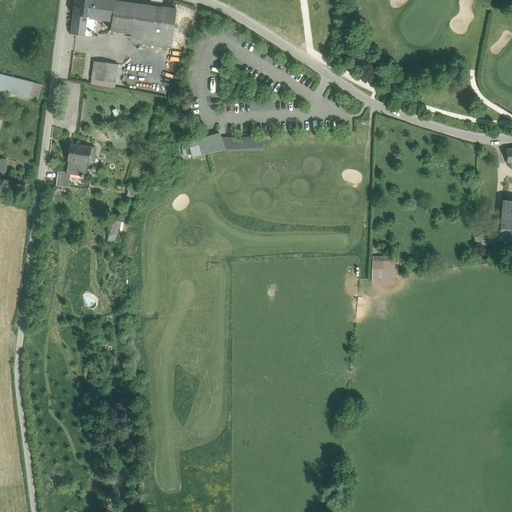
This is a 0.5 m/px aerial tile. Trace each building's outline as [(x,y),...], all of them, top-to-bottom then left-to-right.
[(74,0),(73,13),(92,16),(93,0),(74,0)] [(93,0),(92,16),(95,17),(112,19),(114,0),(115,0),(114,0),(93,0)] [(114,0),(112,19),(110,30),(131,33),(172,38),(176,8),(115,0),(114,0)] [(92,16),(73,13),(71,33),(84,35),(85,29),(89,30),(89,31),(93,32),(95,17),(92,16)] [(172,38),(131,33),(130,42),(171,47),(172,38)] [(94,61),(92,79),(115,82),(118,64),(94,61)] [(32,83),(0,74),(0,90),(29,98),(32,83)] [(115,82),(92,79),(91,86),(114,90),(115,82)] [(32,83),(29,98),(38,100),(41,85),(32,83)] [(219,134),(188,142),(193,158),(224,149),(222,142),(221,138),(219,134)] [(222,142),(224,149),(228,149),(228,150),(263,149),(263,140),(222,142)] [(68,161),(88,163),(89,156),(90,156),(91,147),(71,144),(71,143),(70,143),(68,161)] [(67,173),(70,173),(80,175),(79,177),(83,178),(83,175),(87,175),(88,163),(68,161),(67,172),(67,173)] [(67,173),(67,172),(58,171),(58,172),(56,185),(68,187),(70,173),(67,173)] [(129,188),(128,195),(136,196),(137,190),(129,188)] [(511,201),(504,200),(502,223),(501,223),(500,232),(511,232),(511,201)] [(120,222),(112,220),(107,242),(115,244),(118,230),(119,230),(120,222)] [(511,232),(500,232),(497,232),(497,231),(474,237),(476,245),(480,244),(480,245),(499,239),(500,240),(511,241),(511,232)] [(392,277),(393,262),(373,262),(372,277),(392,277)]
